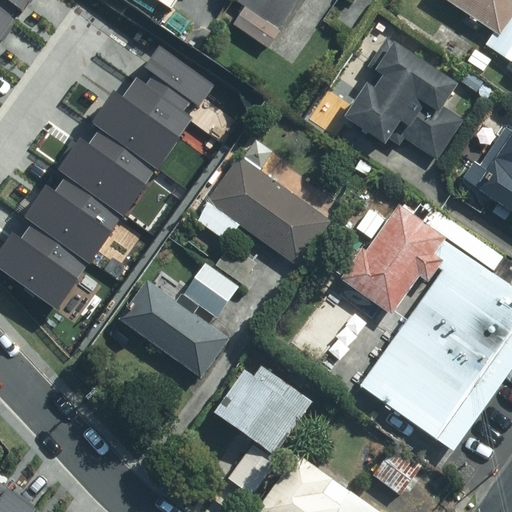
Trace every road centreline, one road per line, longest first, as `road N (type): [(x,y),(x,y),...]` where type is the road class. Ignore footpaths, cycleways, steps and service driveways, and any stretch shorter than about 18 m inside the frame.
road 1 (residential): [(0,366),(144,511)]
road 2 (residential): [(0,119),(77,5)]
